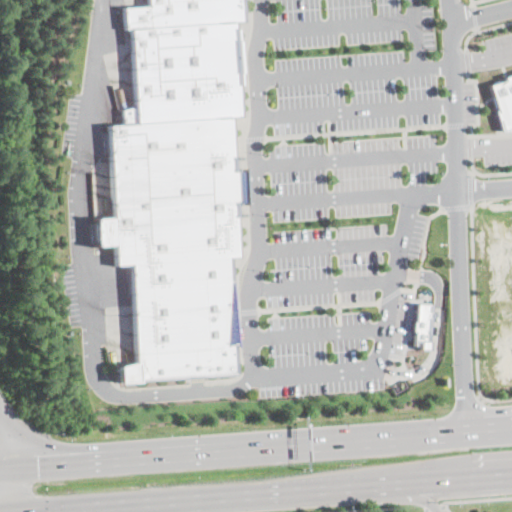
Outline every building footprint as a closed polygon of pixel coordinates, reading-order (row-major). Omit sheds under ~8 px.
[(124,29),(119,29),(118,7),(143,6),(142,0),(235,0),(237,20),(229,21),(124,29)] [(124,29),(229,21),(237,117),(225,118),(132,126),(124,29)] [(511,126),(501,130),(494,109),(496,109),(488,84),(504,78),(504,76),(511,73),(511,126)] [(234,373),(225,255),(235,255),(231,203),(240,202),(238,169),(229,170),(225,118),(132,126),(103,127),(110,217),(92,218),(94,245),(113,244),(114,264),(128,263),(137,380),(234,373)] [(417,302),(431,303),(431,311),(434,310),(434,318),(431,318),(429,340),(431,340),(431,349),(421,348),(421,345),(414,344),(415,331),(412,331),(413,320),(416,320),(417,302)]
